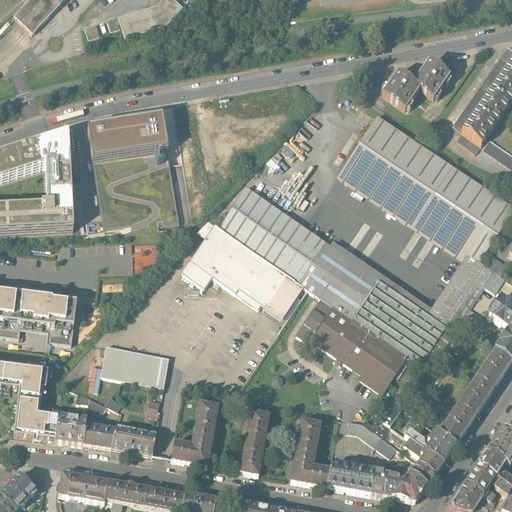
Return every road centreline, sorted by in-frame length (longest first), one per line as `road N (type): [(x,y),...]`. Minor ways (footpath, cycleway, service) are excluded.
road 1 (unclassified): [(511,35),(164,96),(0,141)]
road 2 (residential): [(58,462),(374,511)]
road 3 (residential): [(433,511),(511,397)]
